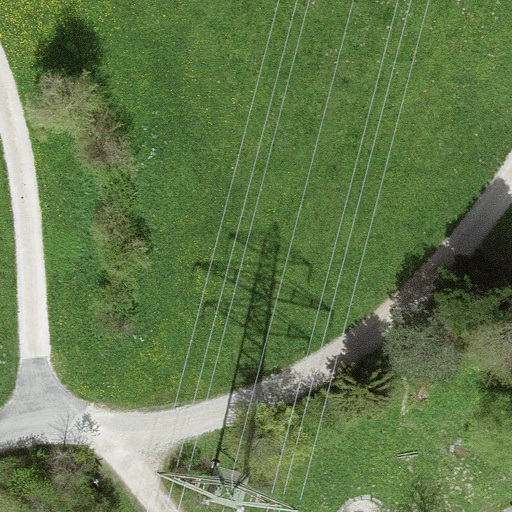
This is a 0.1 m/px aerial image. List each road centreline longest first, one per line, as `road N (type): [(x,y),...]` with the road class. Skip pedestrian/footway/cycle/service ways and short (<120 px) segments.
road 1 (track): [(80,430),(211,409),(327,359),(453,252)]
road 2 (track): [(0,81),(25,186),(36,387),(80,430)]
road 3 (track): [(80,430),(171,511)]
